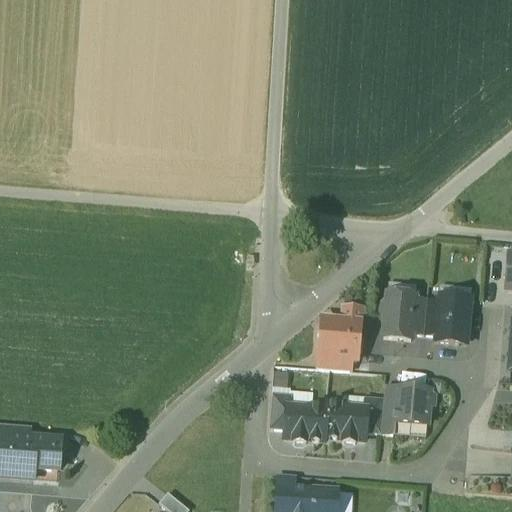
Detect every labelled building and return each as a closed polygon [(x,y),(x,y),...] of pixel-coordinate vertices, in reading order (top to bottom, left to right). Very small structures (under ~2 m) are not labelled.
[(414,301),(386,298),(386,307),(381,310),(381,317),(384,321),(382,342),(410,344),(414,303),(414,301)] [(469,304),(438,301),(438,305),(435,341),(434,347),(465,349),(469,304)] [(414,303),(411,339),(423,340),(426,304),(414,303)] [(438,305),(426,304),(423,340),(435,341),(438,305)] [(342,325),(324,323),(318,329),(317,338),(320,342),(318,362),(350,365),(356,365),(359,327),(359,326),(360,313),(343,311),(342,325)] [(350,365),(318,362),(317,373),(349,376),(350,365)] [(429,395),(396,392),(395,404),(393,427),(426,430),(428,411),(432,411),(433,399),(429,399),(429,395)] [(289,399),(271,398),(268,433),(284,435),(286,411),(288,411),(289,399)] [(383,403),(365,402),(364,413),(366,414),(364,438),(380,439),(383,403)] [(395,404),(383,403),(380,439),(392,440),(393,427),(395,404)] [(342,407),(327,405),(326,409),(323,442),(342,444),(341,446),(355,447),(355,445),(364,446),(364,438),(366,414),(364,413),(346,412),(342,407)] [(288,411),(286,411),(284,435),(283,443),(292,444),(292,446),(305,447),(305,445),(323,446),(323,442),(326,409),(311,408),(306,413),(288,411)] [(29,431),(0,428),(0,440),(28,443),(29,431)] [(28,443),(0,440),(0,480),(33,483),(33,473),(57,475),(59,445),(28,443)] [(403,442),(391,441),(391,453),(402,453),(403,442)] [(294,480),(277,479),(275,511),(291,511),(293,494),(294,480)] [(334,511),(336,496),(293,494),(291,511),(334,511)] [(184,511),(167,498),(159,508),(163,511),(184,511)]
